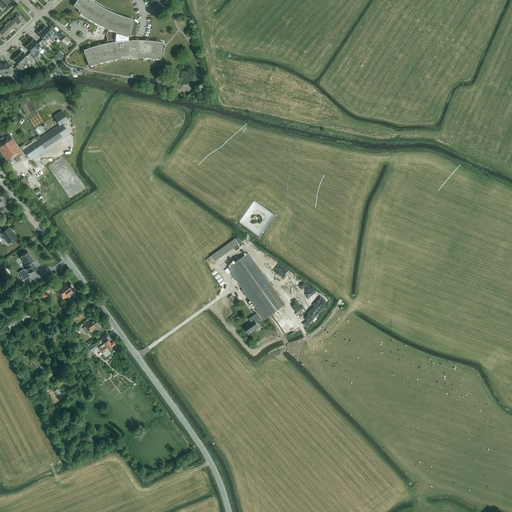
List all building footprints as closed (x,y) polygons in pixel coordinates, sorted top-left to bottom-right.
[(1,0),(0,1),(0,7),(2,10),(10,2),(8,0),(1,0)] [(77,0),(74,6),(74,5),(80,9),(79,11),(81,13),(80,14),(89,20),(98,25),(100,26),(110,30),(109,31),(108,32),(107,33),(107,34),(107,35),(107,36),(108,37),(108,38),(109,39),(110,39),(110,43),(104,44),(94,47),(84,50),(90,66),(100,63),(109,61),(119,59),(120,59),(131,58),(140,58),(150,58),(160,59),(163,42),(152,41),(142,40),(131,40),(129,40),(130,37),(130,36),(130,34),(135,35),(135,36),(136,35),(135,34),(135,33),(135,32),(135,31),(135,30),(136,29),(136,28),(136,27),(137,26),(138,24),(139,23),(138,23),(138,24),(137,23),(138,22),(135,19),(134,21),(133,21),(134,20),(124,17),(115,14),(107,10),(98,5),(90,0),(77,0)] [(7,23),(13,29),(22,21),(20,19),(22,17),(18,13),(15,15),(16,16),(11,21),(10,20),(7,23)] [(0,37),(2,35),(4,37),(13,29),(7,23),(4,26),(5,27),(0,31),(0,37)] [(42,30),(49,38),(51,39),(57,33),(53,28),(50,31),(46,26),(42,30)] [(48,44),(45,41),(49,38),(42,30),(37,34),(38,34),(43,39),(41,41),(45,46),(48,44)] [(65,36),(61,41),(66,45),(70,40),(65,36)] [(43,49),(45,46),(41,41),(38,44),(34,39),(34,38),(30,42),(30,43),(37,50),(41,47),(43,49)] [(29,54),(33,59),(36,56),(34,54),(37,50),(30,43),(30,42),(25,47),(26,47),(31,52),(29,54)] [(31,61),(33,59),(29,54),(26,56),(22,52),(22,51),(18,55),(25,63),(29,60),(31,61)] [(22,67),(25,63),(18,55),(13,59),(14,60),(14,59),(18,64),(16,66),(21,71),(23,69),(22,67)] [(8,63),(1,64),(3,75),(12,73),(13,74),(12,67),(9,67),(8,63)] [(59,125),(62,123),(68,119),(62,111),(54,117),(59,125)] [(8,132),(0,138),(0,150),(7,161),(11,158),(12,160),(14,158),(17,161),(21,159),(19,156),(22,155),(21,153),(24,151),(30,160),(69,134),(62,123),(59,125),(26,147),(24,144),(19,148),(8,132)] [(23,187),(29,183),(25,177),(19,181),(23,187)] [(0,237),(3,235),(5,238),(4,239),(7,243),(12,240),(13,242),(18,239),(14,233),(12,235),(10,232),(12,231),(9,228),(3,232),(0,227),(0,237)] [(235,239),(211,256),(215,262),(239,244),(235,239)] [(35,263),(34,264),(33,261),(34,260),(28,252),(20,257),(27,266),(27,265),(29,268),(27,269),(29,271),(22,275),(26,280),(32,275),(30,273),(38,268),(35,263)] [(245,296),(247,294),(265,319),(285,305),(248,254),(228,267),(243,288),(241,290),(245,296)] [(72,293),(76,290),(69,280),(64,284),(63,283),(54,289),(60,297),(61,297),(63,301),(73,294),(72,293)] [(49,295),(47,293),(46,291),(45,290),(40,293),(43,298),(49,295)] [(232,295),(228,298),(234,305),(238,302),(232,295)] [(9,323),(12,329),(32,319),(28,312),(9,323)] [(95,327),(100,324),(95,317),(93,319),(92,319),(90,320),(90,321),(88,323),(84,325),(85,326),(83,328),(87,333),(95,327)] [(259,327),(254,320),(244,327),(249,334),(259,327)] [(115,344),(113,342),(111,343),(109,340),(104,343),(105,345),(100,349),(103,353),(115,344)] [(91,352),(98,348),(95,343),(88,348),(91,352)] [(53,390),(59,399),(64,396),(59,387),(53,390)]
